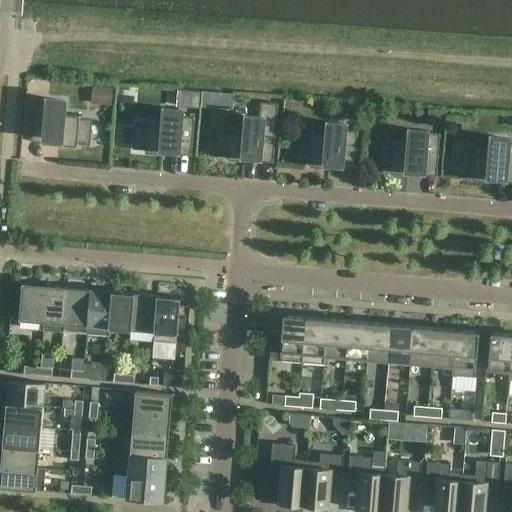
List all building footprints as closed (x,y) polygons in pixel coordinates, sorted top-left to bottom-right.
[(95,103),(113,103),(113,89),(95,89),(95,103)] [(34,103),(30,142),(77,146),(77,141),(87,142),(79,118),(80,115),(63,113),(64,101),(48,100),(47,105),(34,103)] [(229,131),(217,153),(227,154),(226,159),(273,163),(278,103),(260,102),(259,118),(246,117),(245,129),(229,127),(229,131)] [(363,107),(348,106),(347,118),(362,119),(363,107)] [(446,110),(429,108),(427,124),(444,125),(446,110)] [(145,147),(145,152),(191,156),(194,117),(181,116),(181,111),(165,110),(164,122),(147,120),(147,124),(135,146),(145,147)] [(310,138),(298,160),(308,161),(308,166),(355,170),(358,131),(344,130),(345,125),(328,124),(327,135),(311,134),(310,138)] [(392,145),(380,167),(390,168),(390,173),(436,177),(440,133),(410,131),(409,142),(392,141),(392,145)] [(490,149),(474,148),(473,152),(462,174),(472,175),(471,180),(511,182),(511,143),(508,144),(508,139),(491,138),(490,149)] [(19,320),(43,322),(44,322),(47,286),(22,283),(19,320)] [(63,332),(66,287),(47,286),(44,322),(43,322),(43,330),(63,332)] [(86,334),(90,289),(66,287),(63,332),(86,334)] [(109,328),(112,291),(90,289),(86,334),(109,336),(109,328)] [(130,330),(133,293),(112,291),(109,328),(130,330)] [(154,332),(157,295),(133,293),(130,330),(154,332)] [(157,295),(154,332),(156,332),(155,342),(175,344),(176,334),(184,334),(185,318),(178,318),(180,297),(157,295)] [(302,362),(306,316),(283,315),(282,331),(272,331),(269,359),(302,362)] [(324,356),(327,318),(306,316),(302,362),(323,364),(324,356)] [(327,318),(324,356),(345,358),(349,320),(327,318)] [(367,360),(370,322),(349,320),(345,358),(367,360)] [(388,362),(392,324),(370,322),(367,360),(388,362)] [(410,363),(413,326),(392,324),(388,362),(410,363)] [(431,365),(435,327),(413,326),(410,363),(431,365)] [(453,367),(456,329),(435,327),(431,365),(452,367),(453,367)] [(453,367),(452,367),(452,375),(475,377),(479,331),(456,329),(453,367)] [(510,372),(511,345),(511,333),(491,332),(487,370),(509,372),(510,372)] [(32,374),(40,375),(40,367),(32,366),(32,374)] [(40,367),(40,375),(52,376),(53,368),(40,367)] [(71,369),(71,377),(83,378),(83,370),(71,369)] [(83,370),(83,378),(91,379),(91,371),(83,370)] [(114,373),(113,381),(126,382),(126,374),(114,373)] [(126,374),(126,382),(134,383),(134,375),(126,374)] [(150,384),(158,385),(158,377),(150,376),(150,384)] [(6,403),(43,406),(45,383),(8,380),(6,403)] [(172,394),(135,391),(133,413),(170,417),(172,394)] [(299,397),(298,407),(312,408),(313,394),(299,393),(299,397)] [(285,395),(284,406),(298,407),(299,397),(285,395)] [(341,410),(342,400),(328,399),(327,409),(341,410)] [(74,408),(82,409),(83,401),(75,400),(74,408)] [(342,400),(341,410),(355,411),(356,401),(342,400)] [(90,402),(90,410),(98,410),(98,402),(90,402)] [(41,427),(43,406),(6,403),(4,424),(41,427)] [(427,417),(428,407),(414,406),(413,416),(427,417)] [(442,408),(428,407),(427,417),(441,418),(442,408)] [(82,409),(74,408),(73,417),(82,417),(82,409)] [(449,408),(449,419),(463,420),(463,410),(449,408)] [(369,419),(383,420),(384,410),(370,409),(369,419)] [(98,410),(90,410),(89,418),(97,418),(98,410)] [(398,411),(384,410),(383,420),(397,421),(398,411)] [(490,422),(504,423),(505,413),(491,412),(490,422)] [(133,413),(131,435),(168,438),(170,417),(133,413)] [(4,424),(2,446),(39,449),(41,427),(4,424)] [(167,457),(168,438),(131,435),(130,454),(167,457)] [(95,439),(87,438),(86,450),(94,451),(95,439)] [(79,452),(80,440),(72,439),(70,452),(79,452)] [(303,505),(307,461),(294,460),(295,445),(272,443),(270,473),(282,474),(279,503),(279,506),(290,507),(293,504),(303,505)] [(2,446),(1,465),(37,468),(38,467),(39,449),(2,446)] [(94,451),(86,450),(85,459),(94,459),(94,451)] [(79,452),(70,452),(70,460),(78,460),(79,452)] [(307,461),(303,505),(313,505),(316,509),(326,510),(327,507),(329,478),(341,479),(343,455),(320,453),(319,462),(307,461)] [(130,454),(128,476),(165,479),(167,457),(130,454)] [(384,474),(385,474),(385,468),(372,467),(373,457),(349,456),(347,479),(359,480),(357,509),(357,511),(368,511),(371,510),(381,511),(384,474)] [(384,474),(381,511),(391,511),(390,511),(404,511),(407,484),(419,485),(421,461),(398,460),(397,475),(385,474),(384,474)] [(462,474),(459,511),(483,511),(485,491),(497,492),(499,462),(487,461),(487,467),(476,466),(475,475),(462,474)] [(459,511),(462,474),(450,473),(450,464),(427,462),(425,486),(437,487),(434,511),(459,511)] [(511,463),(505,463),(503,493),(511,493),(511,463)] [(45,468),(38,467),(37,468),(1,465),(0,472),(0,487),(36,491),(36,490),(43,491),(45,468)] [(163,502),(165,479),(128,476),(126,499),(163,502)] [(80,486),(76,485),(72,485),(71,493),(79,494),(80,486)] [(80,486),(79,494),(91,495),(92,487),(80,486)]
